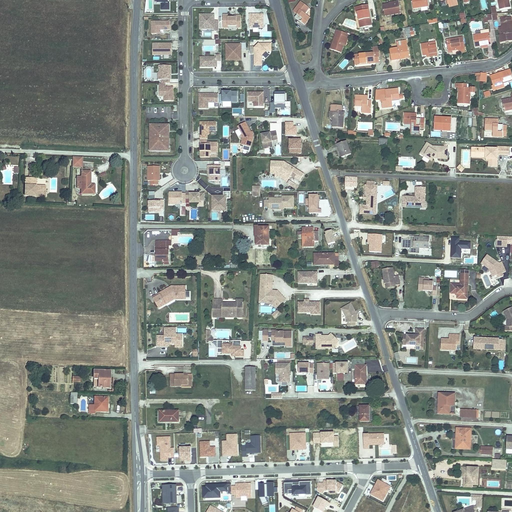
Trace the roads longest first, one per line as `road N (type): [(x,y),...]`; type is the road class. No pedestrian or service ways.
road 1 (tertiary): [(135,420),(137,0)]
road 2 (residential): [(320,84),(487,65),(511,54)]
road 3 (residential): [(511,180),(328,173)]
road 4 (residential): [(192,473),(369,468)]
road 5 (tertiary): [(373,311),(423,466)]
road 6 (tertiary): [(328,173),(373,311)]
road 7 (residential): [(373,311),(468,315),(511,290)]
